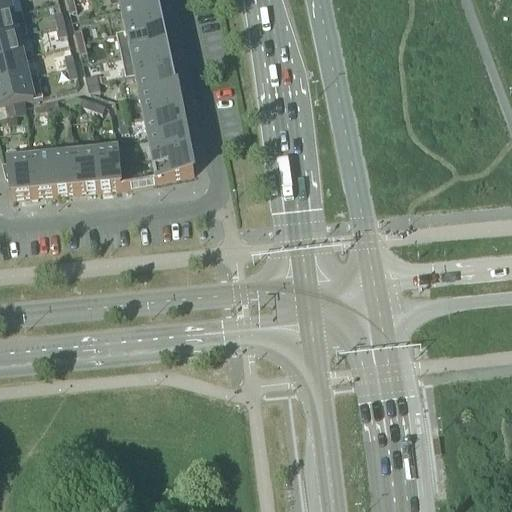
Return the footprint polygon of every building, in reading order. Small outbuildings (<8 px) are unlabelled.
[(0,23),(22,18),(22,17),(12,19),(8,0),(9,0),(4,0),(0,1),(0,23)] [(117,0),(121,17),(159,9),(156,0),(117,0)] [(74,5),(66,7),(69,19),(77,17),(74,5)] [(116,39),(116,40),(163,31),(159,9),(121,17),(125,38),(116,39)] [(0,45),(27,39),(22,18),(0,23),(0,45)] [(54,20),(56,32),(64,30),(61,19),(54,20)] [(64,30),(56,32),(59,44),(67,42),(64,30)] [(116,40),(121,61),(167,52),(163,31),(116,40)] [(73,38),(76,49),(84,47),(81,36),(73,38)] [(0,68),(23,63),(18,42),(27,40),(27,39),(0,45),(0,68)] [(84,47),(76,49),(79,61),(87,59),(84,47)] [(121,61),(125,83),(172,73),(167,52),(121,61)] [(64,62),(67,74),(74,72),(72,61),(64,62)] [(0,68),(0,90),(37,81),(37,80),(28,82),(23,63),(0,68)] [(74,72),(67,74),(69,86),(77,84),(74,72)] [(135,82),(139,102),(176,94),(172,73),(125,83),(125,84),(135,82)] [(0,90),(0,113),(5,112),(13,111),(43,103),(37,81),(0,90)] [(85,84),(87,91),(98,89),(96,81),(85,84)] [(98,89),(87,91),(88,99),(100,96),(98,89)] [(139,102),(143,123),(181,115),(176,94),(139,102)] [(79,112),(91,116),(93,109),(82,105),(79,112)] [(57,107),(45,110),(47,118),(59,115),(57,107)] [(93,109),(91,116),(102,120),(105,113),(93,109)] [(47,118),(45,110),(34,113),(36,120),(47,118)] [(5,112),(7,123),(8,124),(15,122),(13,111),(5,112)] [(116,116),(118,128),(126,126),(124,115),(116,116)] [(143,123),(148,144),(185,137),(181,115),(143,123)] [(126,126),(118,128),(121,140),(129,138),(126,126)] [(148,144),(152,165),(189,158),(185,137),(148,144)] [(51,153),(29,155),(34,203),(55,201),(51,153)] [(52,153),(51,153),(55,201),(77,199),(73,161),(52,163),(52,153)] [(34,203),(29,155),(7,158),(8,172),(3,172),(7,185),(9,185),(11,205),(34,203)] [(117,156),(95,159),(98,197),(121,195),(121,192),(120,180),(117,156)] [(125,158),(126,169),(134,169),(133,157),(125,158)] [(189,158),(152,165),(157,188),(194,180),(189,158)] [(95,159),(73,161),(77,199),(98,197),(95,159)] [(120,180),(121,192),(129,191),(127,179),(120,180)]
